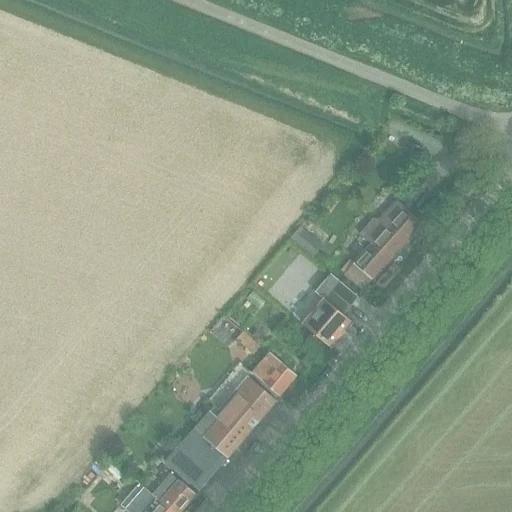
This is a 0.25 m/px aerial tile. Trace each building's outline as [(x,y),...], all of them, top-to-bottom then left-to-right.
[(402,128),(397,136),(415,147),(420,139),(402,128)] [(372,244),(390,260),(391,260),(422,225),(396,202),(379,221),(374,220),(361,235),(371,245),(372,244)] [(357,271),(357,272),(370,283),(391,260),(390,260),(372,244),(371,245),(352,267),(357,271)] [(357,272),(357,271),(352,267),(345,275),(363,291),(370,283),(357,272)] [(331,275),(316,294),(325,302),(337,311),(343,317),(359,298),(336,279),(331,275)] [(325,302),(306,324),(317,334),(332,347),(352,324),(343,317),(337,311),(325,302)] [(335,354),(315,337),(306,348),(319,359),(301,378),(308,384),(335,354)] [(252,374),(265,384),(280,397),(298,376),(270,353),(252,374)] [(166,463),(185,479),(200,492),(277,401),(261,388),(248,377),(222,407),(227,410),(223,414),(214,407),(166,463)] [(161,465),(157,469),(163,474),(167,470),(161,465)] [(171,475),(153,496),(172,511),(181,511),(197,495),(180,480),(179,482),(171,475)] [(125,510),(127,511),(172,511),(153,496),(144,488),(141,491),(137,488),(122,505),(127,509),(125,510)]
